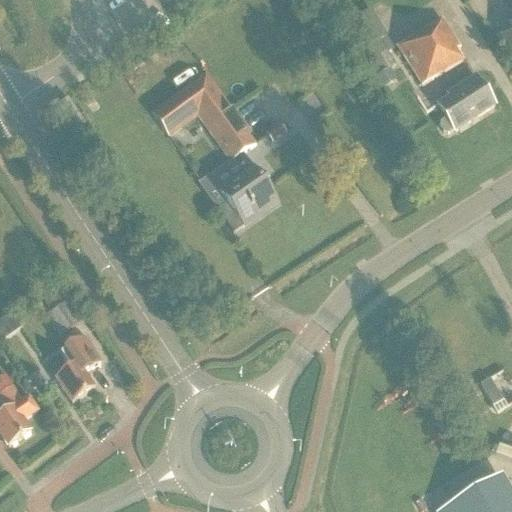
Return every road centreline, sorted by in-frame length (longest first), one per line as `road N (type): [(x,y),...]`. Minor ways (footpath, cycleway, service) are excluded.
road 1 (primary): [(201,402),(10,109)]
road 2 (tertiary): [(262,405),(359,284),(511,183)]
road 3 (unclassified): [(10,109),(76,56),(85,24),(77,0)]
road 4 (unclassified): [(42,511),(41,499),(134,423)]
